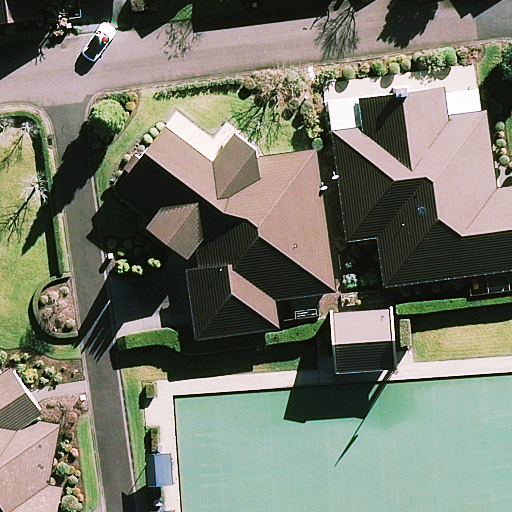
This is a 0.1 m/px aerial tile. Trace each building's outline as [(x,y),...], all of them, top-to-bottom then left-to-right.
[(38,0),(0,0),(0,18),(41,12),(38,0)] [(331,136),(347,238),(382,233),(390,286),(511,267),(511,205),(509,182),(495,184),(484,113),(445,119),(441,91),(365,102),(369,130),(331,136)] [(150,230),(191,257),(202,334),(281,323),(277,297),(334,289),(313,151),(263,160),(232,134),(212,163),(168,127),(117,191),(157,219),(150,230)] [(394,310),(333,314),(337,368),(397,364),(394,310)] [(0,511),(58,511),(64,487),(49,484),(62,424),(36,419),(42,414),(11,367),(0,374),(0,511)]
